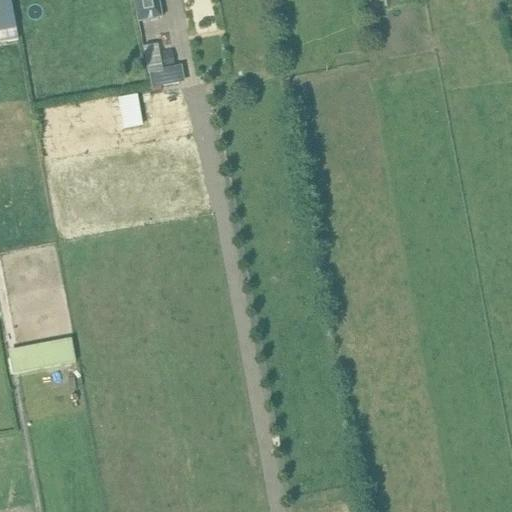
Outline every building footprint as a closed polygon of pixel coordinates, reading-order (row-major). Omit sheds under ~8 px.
[(134,0),(138,23),(162,18),(158,0),(134,0)] [(172,52),(160,54),(160,57),(162,70),(175,68),(172,52)] [(152,89),(185,83),(182,66),(175,67),(175,68),(162,70),(149,72),(152,89)] [(140,94),(120,98),(127,129),(147,125),(140,94)] [(13,375),(77,362),(73,339),(8,352),(13,375)]
